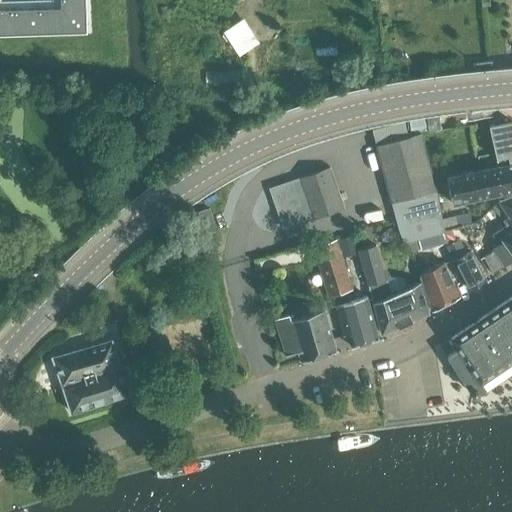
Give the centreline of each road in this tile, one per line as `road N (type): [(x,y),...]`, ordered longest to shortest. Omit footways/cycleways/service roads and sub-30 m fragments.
road 1 (tertiary): [(0,359),(149,209),(223,159),(375,105),(511,86)]
road 2 (residential): [(0,422),(30,444),(73,448),(406,348),(511,280)]
